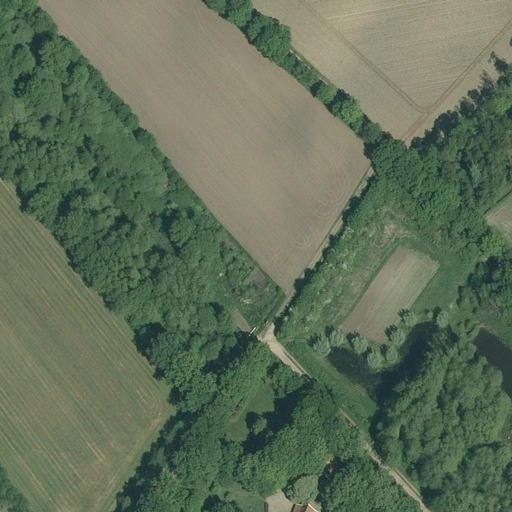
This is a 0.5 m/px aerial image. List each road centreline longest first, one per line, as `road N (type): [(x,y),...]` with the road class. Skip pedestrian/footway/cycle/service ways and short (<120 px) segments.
road 1 (track): [(425,511),(264,346)]
road 2 (track): [(265,342),(379,160)]
road 3 (unclassified): [(148,511),(265,342)]
road 4 (track): [(235,0),(352,113)]
